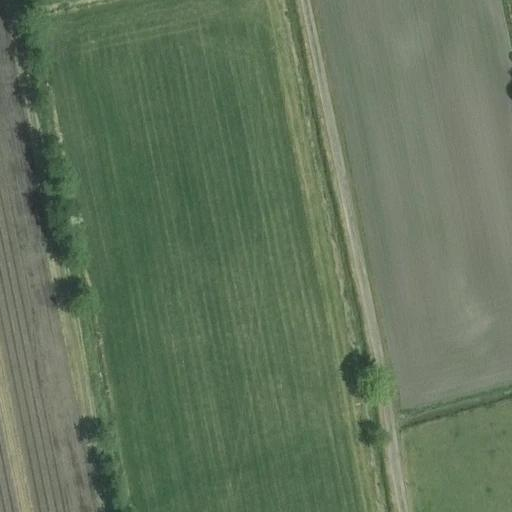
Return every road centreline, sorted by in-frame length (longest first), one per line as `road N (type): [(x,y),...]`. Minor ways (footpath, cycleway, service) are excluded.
road 1 (track): [(9,0),(109,511)]
road 2 (track): [(302,0),(400,511)]
